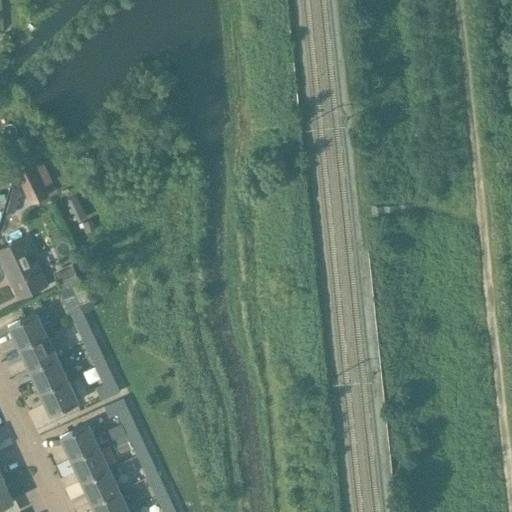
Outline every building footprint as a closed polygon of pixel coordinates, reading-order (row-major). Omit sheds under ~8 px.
[(34,164),(18,172),(32,201),(48,193),(44,184),(34,165),(34,164)] [(0,254),(20,298),(48,285),(26,237),(0,249),(0,254)] [(61,287),(79,278),(73,265),(55,273),(61,287)] [(71,284),(57,290),(61,300),(63,299),(74,321),(86,316),(71,284)] [(37,312),(9,324),(20,347),(48,334),(56,330),(51,320),(43,324),(37,312)] [(86,316),(74,321),(84,344),(96,338),(86,316)] [(48,334),(20,347),(30,369),(58,356),(48,334)] [(96,338),(84,344),(95,366),(106,360),(96,338)] [(58,356),(30,369),(41,391),(68,378),(58,356)] [(106,360),(95,366),(103,384),(95,387),(101,400),(120,390),(106,360)] [(68,378),(41,391),(52,414),(79,401),(68,378)] [(138,428),(123,397),(104,406),(109,417),(117,413),(126,433),(138,428)] [(89,423),(62,435),(73,458),(100,445),(109,440),(104,431),(95,435),(89,423)] [(126,433),(115,437),(117,443),(114,445),(118,454),(132,448),(129,441),(130,440),(137,455),(148,450),(138,428),(126,433)] [(100,445),(73,458),(83,480),(110,468),(100,445)] [(148,450),(137,455),(147,477),(158,472),(148,450)] [(110,468),(83,480),(93,502),(120,490),(110,468)] [(158,472),(147,477),(157,499),(169,494),(158,472)] [(0,506),(14,500),(3,477),(0,478),(0,506)] [(120,490),(93,502),(97,511),(130,511),(131,511),(120,490)] [(177,511),(169,494),(157,499),(163,511),(177,511)]
